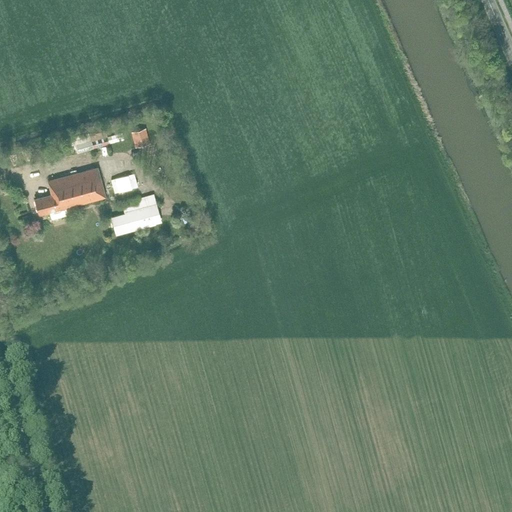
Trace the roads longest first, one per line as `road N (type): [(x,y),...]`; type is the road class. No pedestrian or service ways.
road 1 (unclassified): [(0,379),(37,511)]
road 2 (track): [(129,168),(109,161),(0,173)]
